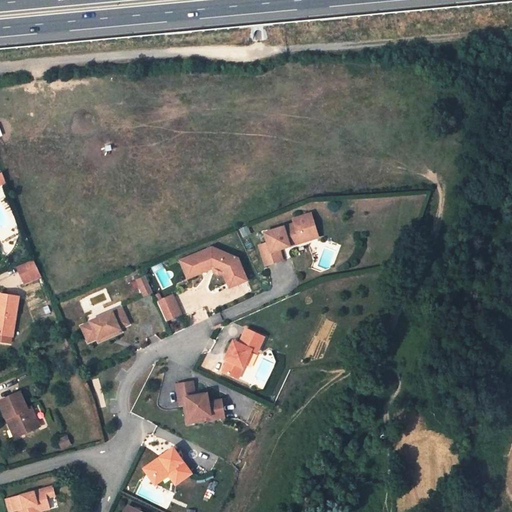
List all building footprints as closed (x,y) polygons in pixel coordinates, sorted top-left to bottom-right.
[(317,232),(311,213),(293,219),(294,224),(264,233),(268,243),(259,246),(266,266),(283,260),(279,249),(290,246),(289,242),(304,237),(303,236),(317,232)] [(289,242),(290,246),(319,237),(317,232),(303,236),(304,237),(289,242)] [(212,248),(187,258),(194,276),(212,269),(214,273),(219,275),(223,273),(229,288),(247,281),(238,259),(212,248)] [(187,258),(180,261),(187,279),(194,276),(187,258)] [(21,274),(38,267),(34,259),(17,266),(21,274)] [(24,283),(42,276),(38,267),(21,274),(24,283)] [(145,276),(137,280),(144,296),(153,292),(145,276)] [(19,299),(0,294),(0,342),(10,344),(11,336),(12,336),(19,299)] [(172,295),(157,301),(160,307),(175,301),(172,295)] [(175,301),(160,307),(166,321),(181,314),(175,301)] [(91,321),(82,325),(88,341),(97,337),(98,338),(120,329),(120,328),(129,324),(122,308),(113,312),(112,311),(90,321),(91,321)] [(264,337),(247,329),(240,344),(234,341),(228,354),(230,355),(223,371),(235,377),(240,366),(243,367),(251,350),(257,352),(264,337)] [(192,382),(177,385),(180,405),(184,405),(188,404),(190,419),(209,416),(209,420),(223,417),(220,401),(208,403),(206,394),(194,396),(192,382)] [(20,393),(0,402),(0,404),(7,420),(11,419),(19,436),(39,426),(31,408),(27,409),(20,393)] [(188,404),(184,405),(187,424),(209,420),(209,416),(190,419),(188,404)] [(11,419),(7,420),(15,438),(19,436),(11,419)] [(173,447),(144,470),(151,480),(167,468),(171,473),(174,471),(181,481),(192,473),(173,447)] [(167,468),(151,480),(155,485),(168,475),(176,485),(181,481),(174,471),(171,473),(167,468)] [(52,487),(44,489),(46,498),(55,496),(52,487)] [(44,489),(20,495),(11,498),(14,510),(18,509),(18,511),(38,511),(39,511),(37,505),(47,502),(46,498),(44,489)] [(11,498),(3,500),(7,511),(14,510),(11,498)] [(47,502),(37,505),(39,511),(49,509),(47,502)]
